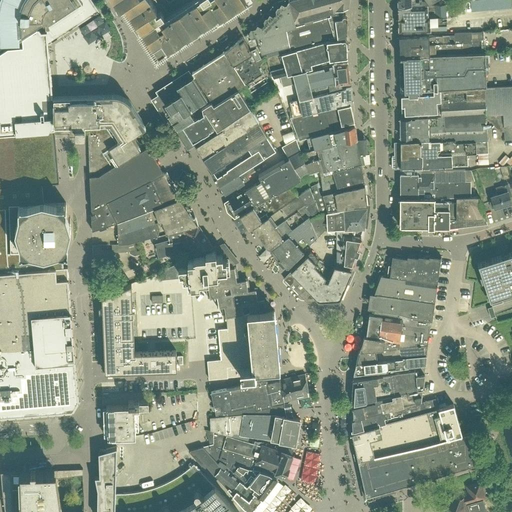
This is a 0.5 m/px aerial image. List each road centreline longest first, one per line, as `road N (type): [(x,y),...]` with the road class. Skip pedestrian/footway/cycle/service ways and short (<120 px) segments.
road 1 (residential): [(378,0),(384,238),(462,242),(511,226)]
road 2 (residential): [(0,455),(65,449),(64,426),(0,431)]
road 3 (unknown): [(0,316),(54,308),(47,269),(0,272)]
